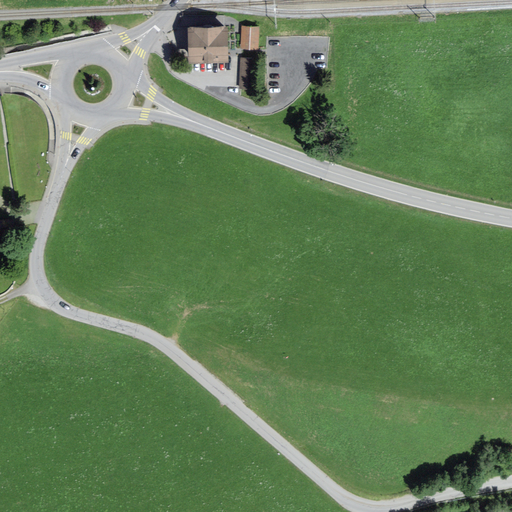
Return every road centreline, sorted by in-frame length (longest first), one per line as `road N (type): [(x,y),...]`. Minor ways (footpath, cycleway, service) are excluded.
road 1 (unclassified): [(64,170),(37,260),(55,304),(154,338),(363,507),(511,481)]
road 2 (primary): [(511,218),(333,173),(190,120)]
